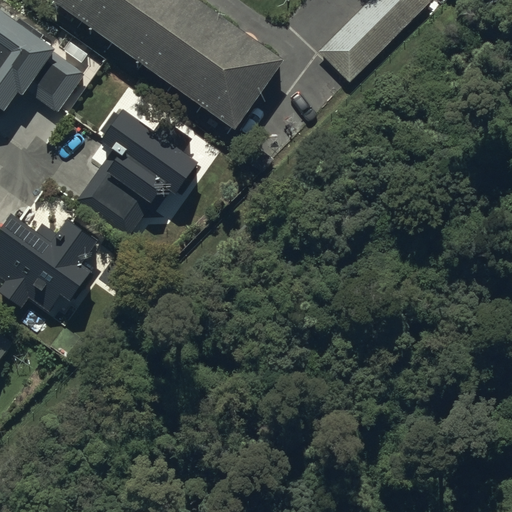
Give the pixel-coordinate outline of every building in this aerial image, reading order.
[(282,71),(184,0),(49,0),(46,5),(233,140),(282,71)] [(349,88),(432,2),(430,0),(371,0),(317,57),(349,88)] [(18,26),(0,12),(0,111),(8,118),(22,100),(26,103),(34,93),(61,113),(87,76),(80,71),(85,63),(68,51),(62,58),(42,43),(46,37),(23,20),(18,26)] [(155,134),(121,112),(118,116),(110,111),(97,131),(104,136),(93,153),(101,159),(73,203),(127,238),(139,220),(143,222),(154,205),(166,213),(197,165),(182,155),(191,143),(162,124),(155,134)] [(0,240),(0,281),(6,286),(0,294),(0,297),(20,313),(28,302),(60,325),(92,283),(78,272),(97,247),(69,226),(59,240),(44,228),(36,238),(14,222),(0,240)] [(0,337),(0,370),(16,349),(0,337)]
